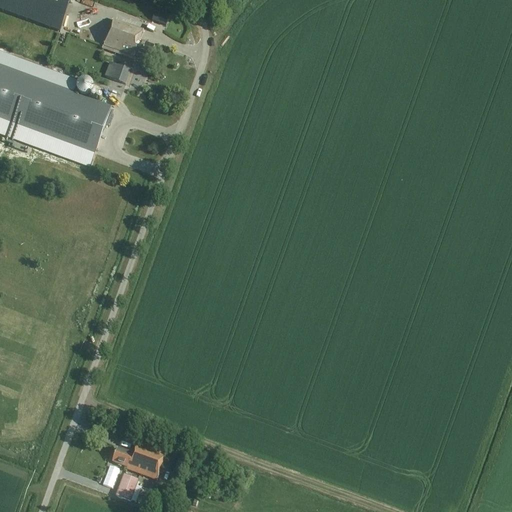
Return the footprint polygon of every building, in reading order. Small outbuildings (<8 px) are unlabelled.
[(0,0),(0,13),(58,36),(71,0),(0,0)] [(150,61),(155,48),(140,42),(144,31),(114,21),(104,47),(134,58),(135,56),(150,61)] [(56,48),(63,49),(64,41),(58,39),(56,48)] [(126,85),(132,68),(118,63),(112,81),(126,85)] [(91,167),(94,158),(95,154),(96,151),(97,149),(97,147),(98,147),(106,123),(112,108),(109,107),(74,94),(0,66),(0,118),(87,151),(86,155),(82,164),(90,167),(91,167)] [(28,151),(29,146),(17,143),(16,148),(28,151)] [(57,154),(59,149),(46,144),(44,150),(57,154)] [(167,455),(137,444),(133,455),(118,450),(113,463),(128,469),(127,471),(157,482),(167,455)] [(186,463),(178,460),(173,474),(182,477),(186,463)] [(138,480),(123,475),(115,497),(130,503),(130,502),(136,487),(138,480)] [(113,498),(118,481),(109,478),(103,495),(113,498)]
